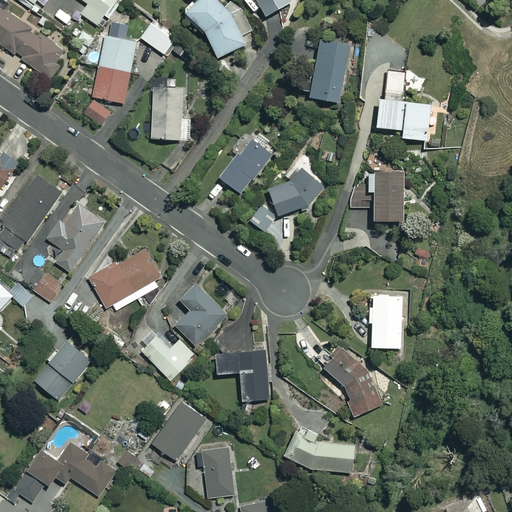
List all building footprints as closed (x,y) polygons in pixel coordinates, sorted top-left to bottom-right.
[(116,2),(112,0),(76,0),(104,19),(116,2)] [(230,1),(224,7),(215,0),(196,0),(182,13),(214,57),(245,45),(240,36),(252,30),(230,1)] [(291,1),(290,0),(254,0),(264,17),(291,1)] [(64,52),(0,7),(0,45),(50,79),(60,65),(56,63),(64,52)] [(71,19),(59,11),(55,17),(66,25),(71,19)] [(174,40),(151,24),(141,38),(164,54),(174,40)] [(94,39),(84,30),(72,45),(82,53),(94,39)] [(134,41),(103,35),(91,98),(121,104),(134,41)] [(348,44),(318,39),(308,97),(338,102),(348,44)] [(386,71),(382,100),(377,99),(374,127),(401,130),(400,137),(426,140),(429,105),(404,102),(407,73),(386,71)] [(156,87),(150,87),(148,138),(190,140),(191,120),(181,119),(182,88),(171,88),(172,74),(157,74),(156,87)] [(110,110),(93,100),(84,114),(101,125),(110,110)] [(272,156),(251,138),(218,176),(239,194),(272,156)] [(0,155),(0,188),(18,163),(2,152),(0,155)] [(302,170),(295,178),(268,187),(278,216),(304,207),(322,188),(302,170)] [(402,172),(367,172),(366,192),(371,192),(371,220),(402,220),(402,172)] [(61,193),(35,174),(9,209),(0,203),(0,245),(15,257),(61,193)] [(104,221),(78,204),(64,224),(58,221),(46,239),(63,250),(55,262),(69,272),(104,221)] [(276,217),(261,205),(249,220),(263,232),(276,217)] [(115,312),(159,288),(156,283),(161,280),(143,247),(87,278),(105,311),(112,307),(115,312)] [(62,283),(52,277),(48,284),(38,278),(31,291),(50,302),(62,283)] [(0,307),(11,296),(0,284),(0,329),(1,328),(0,327),(0,307)] [(226,314),(196,284),(179,301),(189,310),(174,325),(194,346),(226,314)] [(401,297),(372,296),(370,346),(399,347),(401,297)] [(171,347),(158,334),(141,351),(170,379),(195,354),(179,338),(171,347)] [(89,360),(64,340),(33,380),(57,399),(89,360)] [(380,404),(368,371),(337,346),(320,367),(343,385),(353,413),(380,404)] [(267,399),(265,350),(214,352),(215,373),(238,372),(240,400),(267,399)] [(204,420),(179,402),(150,442),(175,460),(204,420)] [(282,455),(310,469),(352,473),(355,444),(322,443),(295,429),(282,455)] [(88,454),(70,442),(57,461),(40,449),(13,490),(35,504),(54,476),(65,484),(70,477),(98,496),(116,470),(100,460),(96,466),(85,459),(88,454)] [(232,495),(227,448),(195,451),(197,466),(203,466),(207,498),(232,495)] [(154,469),(143,462),(139,470),(149,477),(154,469)] [(275,511),(273,500),(239,507),(240,511),(275,511)]
